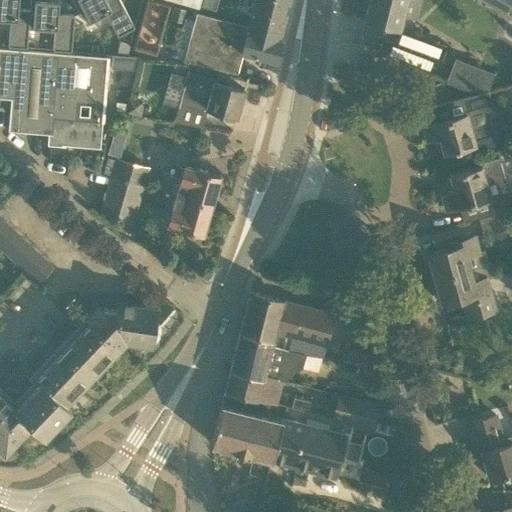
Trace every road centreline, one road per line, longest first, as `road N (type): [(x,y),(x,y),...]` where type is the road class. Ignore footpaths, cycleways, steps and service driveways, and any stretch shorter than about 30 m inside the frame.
road 1 (residential): [(285,169),(359,198),(445,511)]
road 2 (secondary): [(285,169),(316,0)]
road 3 (residential): [(119,245),(4,355)]
road 4 (secondary): [(219,312),(285,169)]
road 5 (residential): [(119,245),(0,143)]
road 6 (secondary): [(135,510),(188,377)]
road 7 (secondary): [(188,377),(99,486)]
road 8 (residential): [(219,312),(119,245)]
